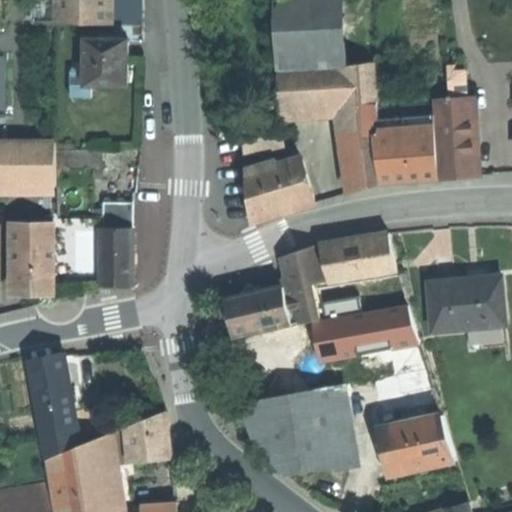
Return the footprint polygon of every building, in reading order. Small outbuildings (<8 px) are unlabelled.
[(107,0),(55,0),(56,25),(108,25),(107,0)] [(144,24),(143,0),(116,0),(117,25),(144,24)] [(317,69),(343,68),(345,68),(340,0),(274,0),(278,54),(316,52),(317,69)] [(88,70),(88,84),(93,84),(129,84),(129,60),(129,40),(87,40),(88,70)] [(343,68),(346,110),(378,105),(375,64),(345,68),(343,68)] [(317,69),(279,71),(281,111),(282,118),(303,117),(303,112),(324,111),(346,110),(343,68),(317,69)] [(93,84),(88,84),(88,70),(73,71),(73,97),(93,97),(93,84)] [(466,72),(449,73),(450,99),(468,98),(466,72)] [(473,177),(468,98),(450,99),(436,100),(441,179),(459,178),(473,177)] [(435,103),(380,108),(382,135),(437,132),(435,103)] [(354,192),(379,184),(372,136),(374,136),(382,135),(380,108),(380,105),(378,105),(346,110),(354,192)] [(374,136),(378,165),(396,164),(398,183),(417,182),(441,180),(437,132),(382,135),(374,136)] [(243,139),(245,154),(284,150),(283,134),(243,139)] [(57,142),(0,142),(0,187),(58,187),(57,142)] [(94,146),(94,150),(95,168),(103,168),(103,145),(94,146)] [(59,151),(60,169),(95,168),(94,150),(59,151)] [(317,203),(303,160),(268,172),(266,167),(247,172),(252,222),(294,210),(317,203)] [(396,164),(378,165),(381,184),(398,183),(396,164)] [(105,230),(134,230),(134,204),(105,203),(105,230)] [(15,226),(14,294),(33,294),(54,294),(54,226),(15,226)] [(103,286),(134,286),(134,258),(134,230),(105,230),(103,230),(103,286)] [(329,284),(329,285),(397,273),(388,234),(319,246),(329,284)] [(319,246),(285,258),(290,279),(293,291),(296,308),(300,324),(300,326),(321,321),(314,287),(329,284),(319,246)] [(317,290),(328,340),(374,331),(374,329),(413,320),(399,276),(317,290)] [(430,285),(435,333),(507,325),(502,277),(466,281),(430,285)] [(290,292),(293,291),(290,279),(281,281),(283,289),(284,288),(285,291),(289,290),(290,292)] [(235,326),(237,338),(293,326),(289,310),(285,291),(284,288),(283,289),(262,293),(249,285),(241,298),(229,301),(235,326)] [(289,310),(296,308),(293,291),(290,292),(289,290),(285,291),(289,310)] [(289,310),(293,326),(300,324),(296,308),(289,310)] [(374,331),(383,380),(383,381),(410,375),(429,371),(413,320),(374,329),(374,331)] [(328,340),(300,345),(309,394),(336,388),(383,380),(374,331),(328,340)] [(45,360),(29,364),(42,434),(76,426),(63,356),(45,360)] [(429,371),(410,375),(411,379),(405,380),(408,394),(434,388),(429,371)] [(245,405),(259,403),(255,384),(235,388),(239,408),(246,406),(245,405)] [(336,388),(309,394),(313,413),(340,408),(336,388)] [(313,413),(309,394),(259,403),(245,405),(246,406),(255,437),(271,456),(286,476),(319,470),(308,414),(313,413)] [(351,464),(340,408),(313,413),(308,414),(319,470),(351,464)] [(168,412),(129,427),(133,462),(173,458),(171,439),(168,412)] [(456,461),(443,417),(381,430),(390,477),(456,461)] [(47,461),(49,460),(83,446),(79,426),(76,426),(42,434),(47,461)] [(102,466),(90,469),(96,511),(125,511),(125,506),(112,434),(96,441),(102,466)] [(90,469),(102,466),(96,441),(86,445),(90,469)] [(59,511),(96,511),(90,469),(86,445),(83,446),(49,460),(59,511)] [(178,511),(178,502),(142,504),(142,510),(132,511),(178,511)]
